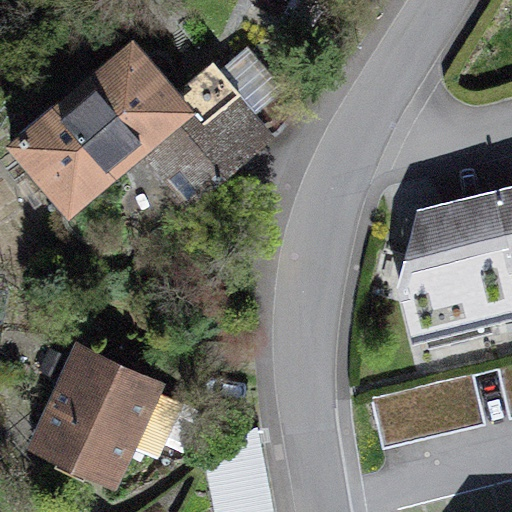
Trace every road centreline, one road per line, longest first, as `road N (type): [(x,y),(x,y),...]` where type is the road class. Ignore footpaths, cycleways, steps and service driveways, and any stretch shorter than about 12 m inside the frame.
road 1 (residential): [(307,511),(296,404),(375,127)]
road 2 (residential): [(375,127),(455,0)]
road 3 (residential): [(375,127),(511,98)]
